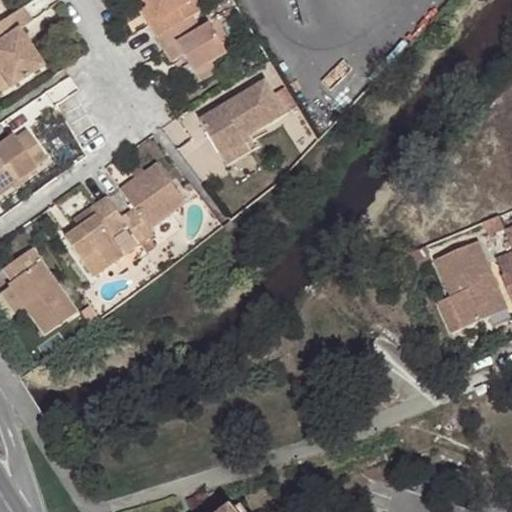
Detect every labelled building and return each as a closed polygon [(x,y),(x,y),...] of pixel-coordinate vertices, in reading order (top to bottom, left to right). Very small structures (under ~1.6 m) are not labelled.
[(136,29),(146,45),(181,25),(192,18),(180,0),(127,0),(135,13),(143,25),(136,29)] [(128,16),(136,29),(143,25),(135,13),(128,16)] [(22,29),(12,14),(0,22),(0,94),(0,95),(33,73),(9,37),(22,29)] [(181,25),(146,45),(161,69),(172,62),(180,76),(182,80),(199,70),(216,60),(199,33),(189,38),(181,25)] [(172,62),(161,69),(169,83),(180,76),(172,62)] [(205,79),(199,70),(182,80),(188,89),(205,79)] [(212,164),(242,146),(239,141),(272,119),(253,88),(188,128),(212,164)] [(21,173),(33,165),(15,139),(3,148),(0,143),(0,192),(23,177),(21,173)] [(247,154),(242,146),(212,164),(217,173),(247,154)] [(125,186),(138,176),(129,163),(116,173),(125,186)] [(110,224),(129,251),(143,242),(138,234),(173,209),(146,171),(138,176),(125,186),(109,197),(121,216),(110,224)] [(110,224),(95,203),(68,222),(74,231),(68,234),(54,244),(82,284),(113,262),(94,235),(110,224)] [(62,226),(68,234),(74,231),(68,222),(62,226)] [(477,247),(435,265),(451,299),(438,305),(453,340),(466,334),(508,315),(477,247)] [(0,291),(15,313),(33,341),(65,318),(21,254),(0,268),(0,284),(2,287),(0,288),(0,291)] [(511,275),(500,281),(511,305),(511,275)] [(0,310),(6,319),(15,313),(0,291),(0,310)] [(253,511),(245,500),(228,511),(253,511)]
